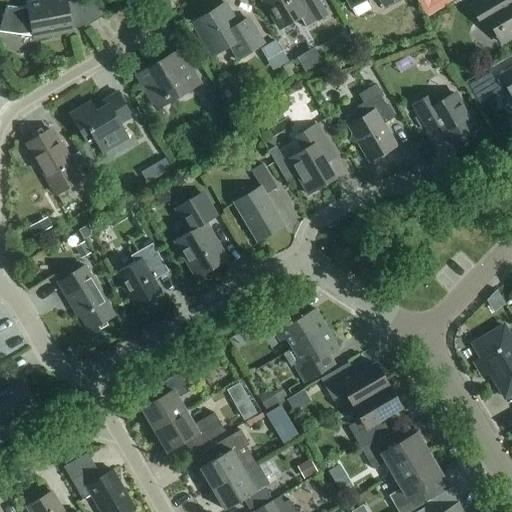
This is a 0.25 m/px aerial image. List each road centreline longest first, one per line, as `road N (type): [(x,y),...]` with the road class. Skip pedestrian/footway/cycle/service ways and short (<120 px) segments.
road 1 (residential): [(87,376),(273,269),(300,264)]
road 2 (residential): [(169,0),(131,42),(19,106),(0,131)]
road 3 (residential): [(511,488),(435,360),(434,339)]
road 4 (residential): [(300,264),(312,226),(376,188),(425,184)]
road 5 (residential): [(300,264),(434,339)]
road 6 (residential): [(111,424),(0,489)]
road 7 (residential): [(0,288),(59,367),(87,376)]
road 8 (residential): [(434,339),(438,322),(511,246)]
